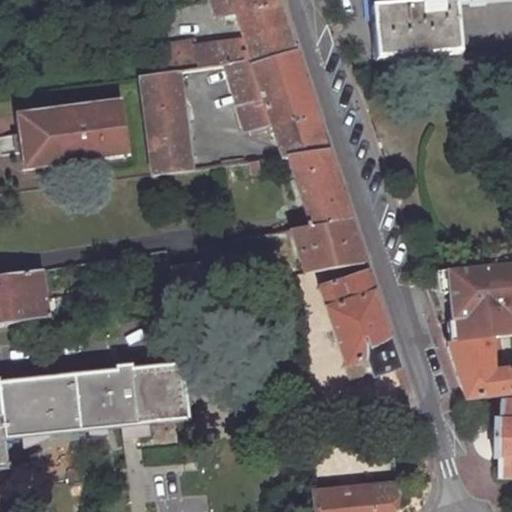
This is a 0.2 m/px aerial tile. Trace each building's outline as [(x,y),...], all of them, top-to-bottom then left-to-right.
[(245,27),(283,15),(278,0),(211,0),(220,24),(243,17),(245,27)] [(415,0),(369,0),(376,61),(460,53),(455,2),(481,0),(438,0),(438,2),(415,4),(415,0)] [(245,27),(247,40),(287,28),(283,15),(245,27)] [(295,53),(287,28),(247,40),(250,61),(251,66),(295,53)] [(247,40),(195,48),(197,68),(225,64),(250,61),(247,40)] [(184,42),(169,44),(171,51),(185,49),(184,42)] [(171,51),(161,52),(164,73),(176,71),(197,68),(195,48),(185,49),(171,51)] [(277,143),(321,132),(295,53),(251,66),(271,124),(277,143)] [(244,132),(271,124),(251,66),(250,61),(225,64),(244,132)] [(139,77),(144,111),(145,125),(152,174),(191,169),(176,71),(164,73),(139,77)] [(118,103),(14,118),(21,170),(125,155),(118,103)] [(321,132),(277,143),(281,157),(286,156),(327,151),(321,132)] [(286,156),(292,176),(333,170),(327,151),(286,156)] [(350,221),(333,170),(292,176),(309,227),(350,221)] [(309,227),(291,230),(305,273),(363,263),(350,221),(309,227)] [(172,295),(205,289),(201,262),(168,268),(172,295)] [(446,346),(464,401),(498,397),(511,395),(511,372),(505,373),(495,374),(494,363),(492,342),(511,339),(511,267),(422,275),(439,327),(447,326),(449,326),(457,326),(458,345),(448,346),(446,346)] [(57,296),(53,268),(38,271),(42,298),(57,296)] [(38,271),(0,276),(0,323),(78,311),(75,293),(57,296),(42,298),(38,271)] [(366,271),(319,287),(344,368),(366,361),(371,378),(397,370),(366,271)] [(458,345),(457,326),(449,326),(447,326),(448,346),(458,345)] [(504,362),(494,363),(495,374),(505,373),(504,362)] [(0,470),(11,469),(8,445),(196,424),(192,392),(197,391),(197,384),(191,385),(190,367),(139,373),(138,367),(120,369),(120,374),(7,386),(6,381),(0,381),(0,470)] [(511,408),(502,409),(502,427),(498,427),(497,465),(501,465),(499,484),(511,484),(511,408)] [(409,419),(391,416),(385,456),(402,459),(409,419)] [(313,497),(314,511),(393,511),(398,489),(313,497)]
